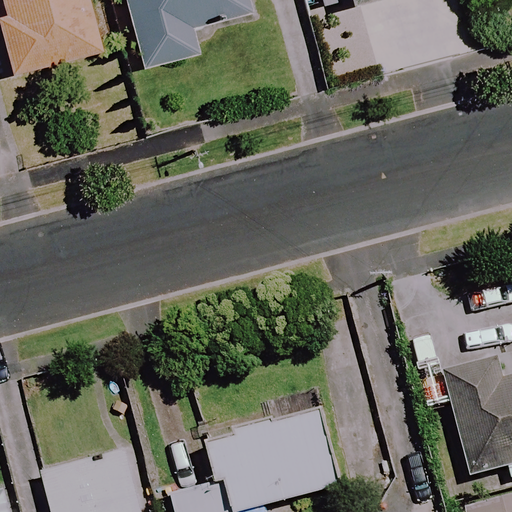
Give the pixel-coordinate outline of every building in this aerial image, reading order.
[(101,55),(87,0),(0,0),(5,19),(0,19),(0,30),(12,77),(101,55)] [(123,0),(142,74),(197,60),(191,33),(254,17),(249,0),(123,0)] [(348,0),(351,9),(386,0),(348,0)] [(511,360),(445,377),(471,482),(511,472),(511,360)] [(262,511),(336,494),(319,426),(210,453),(219,491),(171,503),(173,511),(262,511)] [(48,511),(144,511),(129,453),(39,477),(48,511)] [(0,485),(0,511),(8,511),(2,485),(0,485)]
